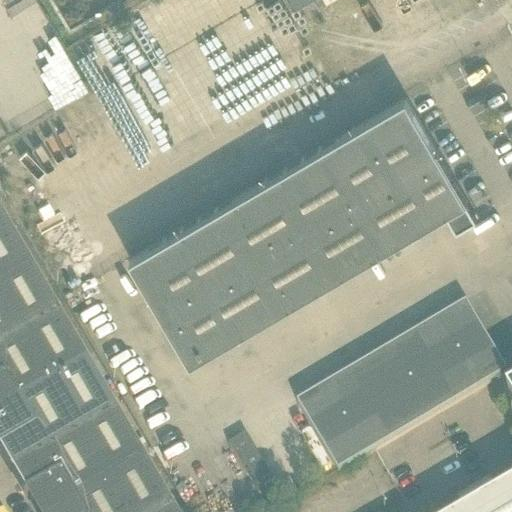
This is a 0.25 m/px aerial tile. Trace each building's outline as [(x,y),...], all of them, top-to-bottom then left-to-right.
[(356,0),(301,27),(325,76),(472,5),(469,0),(356,0)] [(345,95),(367,88),(361,72),(340,79),(345,95)] [(457,229),(477,217),(437,149),(436,150),(406,97),(129,259),(190,363),(447,212),(457,229)] [(0,282),(29,266),(0,216),(0,282)] [(0,282),(0,347),(57,314),(29,266),(0,282)] [(297,404),(338,473),(507,373),(466,304),(297,404)] [(0,347),(0,412),(85,362),(57,314),(0,347)] [(0,412),(0,454),(9,470),(113,410),(85,362),(0,412)] [(511,511),(511,391),(507,394),(511,402),(511,487),(499,495),(469,511),(511,511)] [(9,470),(33,511),(48,511),(142,458),(113,410),(9,470)] [(263,425),(293,476),(311,466),(280,415),(263,425)] [(229,445),(259,497),(277,487),(246,435),(229,445)] [(48,511),(161,511),(170,507),(142,458),(48,511)] [(464,511),(469,511),(499,495),(491,481),(489,477),(456,496),(464,511)]
